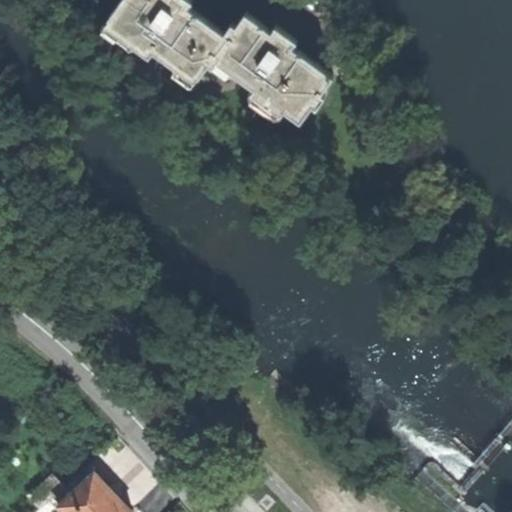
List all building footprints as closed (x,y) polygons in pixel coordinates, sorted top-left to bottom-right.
[(304,117),(316,101),(320,104),(329,91),(325,89),(337,72),(295,42),(299,36),(280,22),(275,28),(249,8),(239,21),(235,19),(228,30),(191,3),(193,0),(122,0),(112,14),(141,36),(137,41),(144,46),(153,53),(158,47),(179,64),(187,62),(202,73),(212,60),(216,63),(224,53),(234,60),(235,67),(243,73),(247,68),(254,73),(261,78),(257,83),(304,117)] [(243,73),(257,83),(261,78),(254,73),(247,68),(243,73)] [(132,511),(116,493),(98,473),(73,496),(61,506),(66,511),(132,511)] [(43,507),(54,498),(65,488),(53,474),(31,494),(43,507)] [(54,498),(61,506),(73,496),(65,488),(54,498)]
